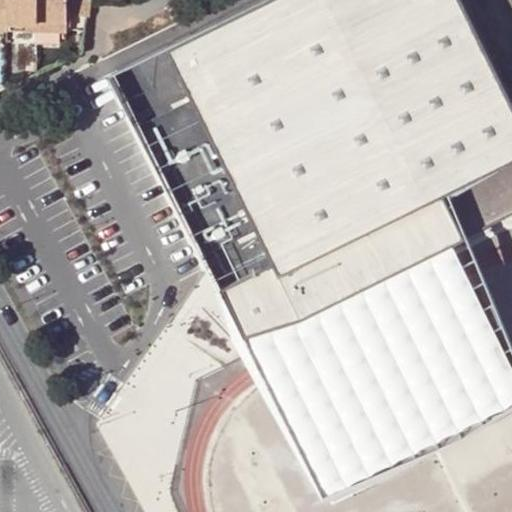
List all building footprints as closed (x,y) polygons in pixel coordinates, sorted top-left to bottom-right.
[(35,0),(6,0),(7,29),(36,29),(35,0)] [(35,0),(36,29),(59,29),(65,29),(64,0),(35,0)] [(87,16),(88,0),(77,0),(77,15),(87,16)] [(511,106),(459,0),(258,0),(113,72),(243,335),(298,318),(453,241),(511,211),(511,106)] [(59,29),(36,29),(36,41),(59,42),(59,29)] [(298,318),(243,335),(330,511),(337,511),(511,425),(511,358),(453,241),(298,318)]
